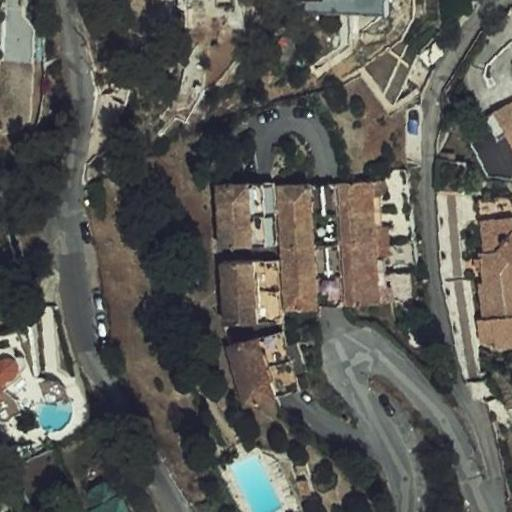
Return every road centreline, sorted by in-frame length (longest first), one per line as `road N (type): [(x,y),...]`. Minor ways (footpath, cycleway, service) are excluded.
road 1 (residential): [(175,511),(91,366),(77,317),(70,202),(81,117),(63,0)]
road 2 (residential): [(482,511),(448,430),(369,347),(350,349),(338,373),(392,441),(399,511)]
road 3 (primary): [(234,511),(0,256)]
